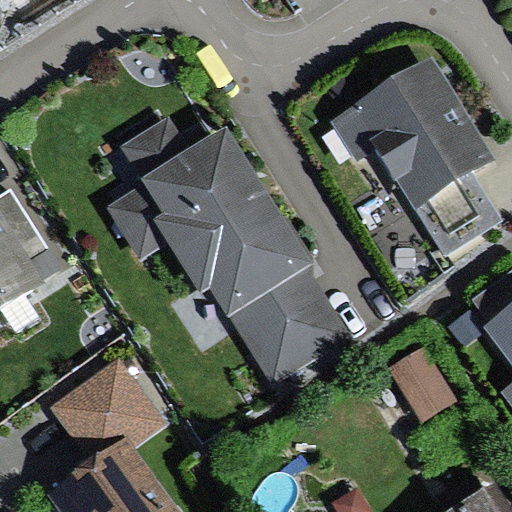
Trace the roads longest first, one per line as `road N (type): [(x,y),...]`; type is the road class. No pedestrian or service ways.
road 1 (residential): [(194,0),(237,57),(282,65),(389,0)]
road 2 (residential): [(129,0),(0,86)]
